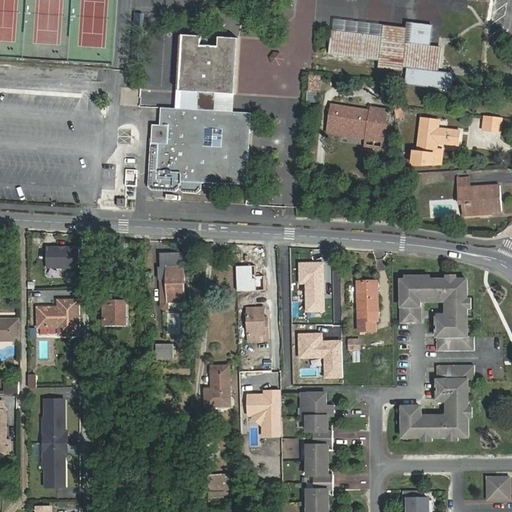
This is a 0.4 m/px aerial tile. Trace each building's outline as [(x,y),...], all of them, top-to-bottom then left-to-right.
[(340,19),(339,29),(388,36),(390,27),(340,19)] [(388,36),(339,29),(336,53),(385,60),(384,67),(407,70),(408,66),(412,67),(410,83),(443,87),(443,91),(454,92),(457,75),(442,72),(445,49),(434,47),(435,26),(411,23),(411,28),(390,26),(390,27),(388,36)] [(200,109),(180,107),(162,106),(162,125),(154,125),(151,171),(150,179),(150,187),(153,191),(176,193),(179,189),(183,194),(198,194),(201,191),(202,182),(249,185),(251,149),(243,149),(244,131),(252,131),(253,113),(236,112),(217,111),(217,94),(237,96),(241,39),(220,38),(220,48),(202,46),(202,36),(185,35),(181,91),(201,93),(200,109)] [(319,103),(319,77),(309,76),(308,103),(319,103)] [(181,91),(180,107),(200,109),(201,93),(181,91)] [(236,112),(237,96),(217,94),(217,111),(236,112)] [(372,119),(374,111),(334,104),(330,126),(370,133),(379,134),(380,120),(372,119)] [(379,134),(370,133),(369,140),(385,143),(390,114),(374,111),(372,119),(380,120),(379,134)] [(423,120),(418,153),(416,152),(414,163),(416,165),(423,167),(439,167),(441,157),(436,156),(438,143),(459,145),(460,135),(440,132),(441,123),(423,120)] [(501,137),(502,123),(485,120),(484,134),(501,137)] [(251,149),(252,131),(244,131),(243,149),(251,149)] [(431,173),(422,173),(423,182),(432,182),(431,173)] [(472,182),(458,183),(458,192),(472,191),(472,182)] [(458,192),(459,207),(464,206),(470,206),(470,217),(502,215),(501,190),(472,191),(458,192)] [(126,207),(126,199),(118,199),(118,207),(126,207)] [(80,248),(48,248),(48,269),(80,268),(80,248)] [(186,310),(186,303),(167,304),(167,268),(160,268),(161,311),(186,310)] [(167,304),(186,303),(186,268),(167,268),(167,304)] [(407,281),(403,281),(403,323),(422,323),(422,299),(450,299),(450,319),(439,319),(439,352),(476,351),(476,337),(469,337),(465,337),(465,320),(469,319),(469,310),(469,309),(469,299),(469,280),(459,280),(458,280),(448,280),(433,280),(407,281)] [(379,283),(358,283),(360,333),(377,332),(377,323),(380,323),(379,283)] [(79,336),(79,302),(58,302),(59,308),(38,309),(39,328),(59,328),(59,337),(79,336)] [(127,303),(105,303),(105,326),(128,326),(127,303)] [(249,343),(269,342),(268,320),(265,320),(265,309),(249,310),(249,343)] [(0,341),(19,342),(19,321),(0,320),(0,341)] [(352,352),(352,364),(361,364),(361,339),(348,339),(348,352),(352,352)] [(156,346),(157,358),(157,362),(174,362),(174,346),(156,346)] [(476,366),(439,366),(439,399),(451,399),(451,419),(423,419),(423,407),(404,407),(404,433),(422,433),(422,438),(423,438),(434,438),(449,437),(460,437),(470,437),(470,418),(470,408),(469,398),(465,398),(465,380),(470,380),(476,380),(476,366)] [(231,367),(214,367),(215,389),(207,389),(207,407),(232,407),(231,367)] [(29,373),(29,388),(38,388),(38,373),(29,373)] [(19,381),(6,381),(6,392),(6,395),(19,395),(19,381)] [(79,397),(79,388),(69,388),(69,397),(79,397)] [(324,393),(304,394),(304,409),(310,409),(310,416),(328,416),(330,416),(330,408),(325,408),(324,393)] [(66,401),(46,401),(47,445),(63,444),(63,434),(66,434),(66,432),(66,401)] [(248,407),(249,436),(268,436),(267,407),(248,407)] [(3,434),(6,434),(6,412),(0,411),(0,452),(2,452),(2,456),(10,456),(10,442),(7,442),(3,442),(3,434)] [(310,416),(308,416),(308,431),(314,431),(315,438),(334,438),(334,430),(329,430),(328,416),(310,416)] [(334,438),(315,438),(315,445),(309,445),(309,460),(329,459),(329,446),(334,445),(334,438)] [(63,444),(47,445),(47,488),(66,488),(66,456),(66,455),(63,455),(63,444)] [(329,459),(309,460),(309,474),(315,474),(315,482),(335,481),(335,473),(329,473),(329,459)] [(222,476),(209,476),(209,492),(223,492),(222,476)] [(511,480),(489,480),(490,503),(511,502),(511,480)] [(335,481),(315,482),(315,489),(309,489),(310,504),(330,503),(330,489),(335,489),(335,481)] [(430,500),(430,492),(411,492),(411,499),(417,499),(417,511),(435,511),(436,500),(430,500)] [(330,511),(330,503),(310,504),(309,511),(330,511)]
